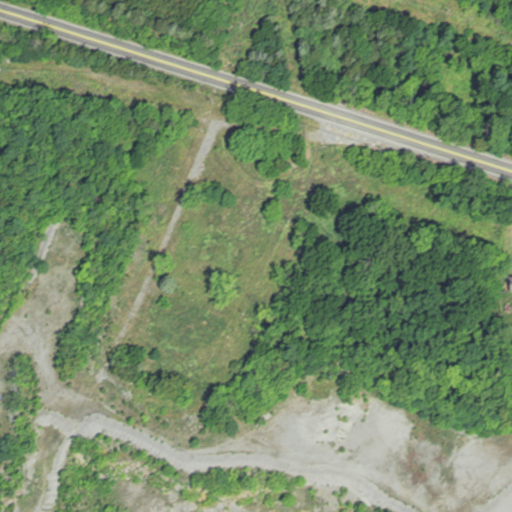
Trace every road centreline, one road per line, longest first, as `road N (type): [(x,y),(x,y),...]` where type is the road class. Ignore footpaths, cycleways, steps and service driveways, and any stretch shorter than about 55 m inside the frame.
road 1 (secondary): [(511,167),(0,8)]
road 2 (track): [(425,511),(353,465),(270,451),(186,451),(55,388),(48,349)]
